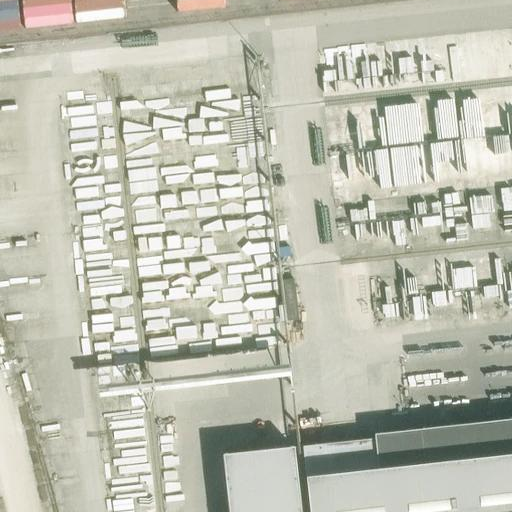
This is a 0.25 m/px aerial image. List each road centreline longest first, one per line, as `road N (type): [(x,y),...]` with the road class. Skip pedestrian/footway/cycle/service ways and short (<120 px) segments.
road 1 (unknown): [(0,185),(49,95),(79,72),(121,56),(294,33)]
road 2 (unknown): [(341,360),(294,33)]
road 3 (unknown): [(341,360),(253,399),(222,426),(203,457),(204,511)]
road 4 (unknown): [(294,33),(511,6)]
road 5 (unknown): [(511,336),(341,360)]
